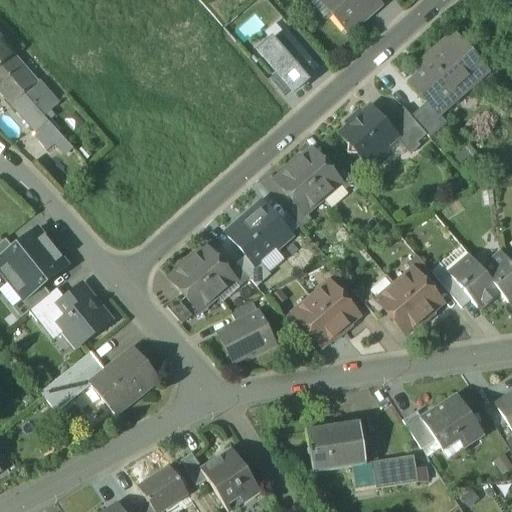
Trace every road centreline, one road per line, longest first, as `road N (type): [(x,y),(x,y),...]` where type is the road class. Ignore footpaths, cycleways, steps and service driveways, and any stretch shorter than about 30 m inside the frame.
road 1 (residential): [(119,283),(442,0)]
road 2 (residential): [(511,349),(222,399)]
road 3 (residential): [(222,399),(2,511)]
road 4 (residential): [(0,158),(119,283)]
road 5 (residential): [(119,283),(222,399)]
road 6 (residential): [(222,399),(294,511)]
